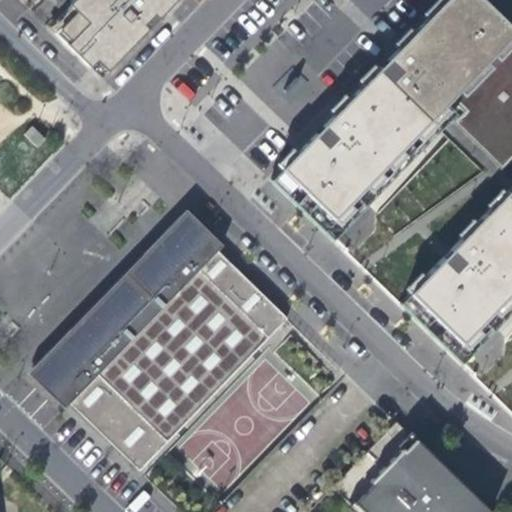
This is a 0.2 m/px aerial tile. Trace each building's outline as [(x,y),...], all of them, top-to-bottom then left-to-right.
[(69,0),(64,6),(71,13),(50,35),(73,57),(99,82),(116,64),(139,39),(149,29),(164,13),(176,0),(69,0)] [(511,25),(487,0),(442,0),(398,46),(388,57),(372,74),(431,130),(495,191),(511,208),(511,25)] [(431,130),(372,74),(305,143),(297,152),(272,179),(324,238),(431,130)] [(511,291),(511,208),(495,191),(391,300),(450,357),(511,291)] [(29,368),(137,472),(286,319),(178,215),(159,234),(161,237),(52,350),(49,347),(29,368)] [(483,511),(487,508),(417,438),(352,503),(360,511),(483,511)]
